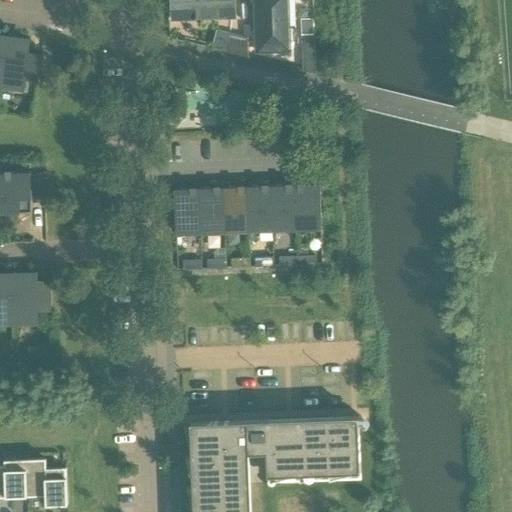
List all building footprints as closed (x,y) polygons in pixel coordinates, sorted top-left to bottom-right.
[(171,0),(173,19),(231,17),(230,0),(171,0)] [(254,0),(257,52),(289,51),(287,0),(254,0)] [(224,52),(248,57),(247,38),(229,33),(224,52)] [(314,35),(301,35),(302,70),(302,71),(315,74),(316,74),(314,35)] [(5,38),(0,78),(0,86),(23,90),(25,79),(38,81),(41,55),(28,54),(30,41),(5,38)] [(30,171),(1,173),(3,213),(32,211),(32,197),(45,197),(44,173),(30,173),(30,171)] [(320,184),(295,185),(297,230),(321,229),(320,184)] [(295,185),(271,186),(273,231),(297,230),(295,185)] [(271,186),(247,187),(249,232),(273,231),(271,186)] [(247,187),(223,188),(224,233),(249,232),(247,187)] [(223,188),(198,189),(200,234),(224,233),(223,188)] [(200,234),(198,189),(174,190),(176,235),(200,234)] [(316,255),(297,256),(298,265),(316,264),(316,255)] [(298,265),(297,256),(279,257),(280,266),(298,265)] [(255,258),(255,267),(274,266),(273,257),(255,258)] [(231,259),(231,268),(250,267),(249,258),(231,259)] [(207,259),(207,268),(226,268),(225,259),(207,259)] [(183,260),(183,269),(202,269),(202,260),(183,260)] [(37,274),(12,275),(14,324),(39,323),(38,313),(51,312),(50,287),(37,287),(37,274)] [(0,324),(14,324),(12,275),(0,275),(0,324)] [(267,476),(268,483),(361,480),(359,428),(358,417),(197,423),(197,425),(198,454),(198,455),(199,484),(199,485),(200,511),(241,511),(239,453),(248,453),(256,453),(266,453),(267,476)] [(4,465),(0,465),(0,497),(26,496),(25,459),(4,460),(4,465)] [(46,459),(25,459),(26,496),(45,496),(46,505),(68,504),(66,467),(46,468),(46,459)]
